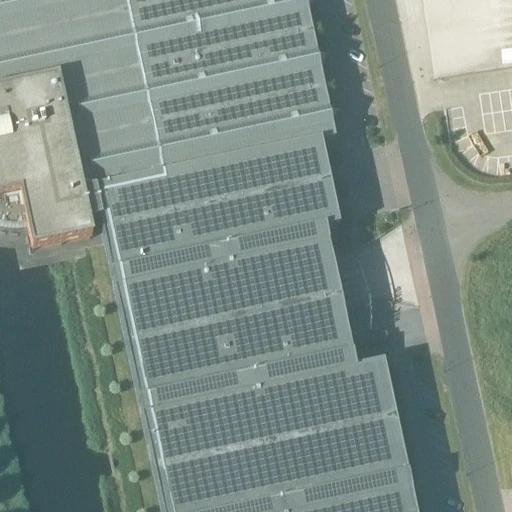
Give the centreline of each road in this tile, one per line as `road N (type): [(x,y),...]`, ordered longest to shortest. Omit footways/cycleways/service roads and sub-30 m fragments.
road 1 (unclassified): [(488,511),(425,226)]
road 2 (unclassified): [(425,226),(378,0)]
